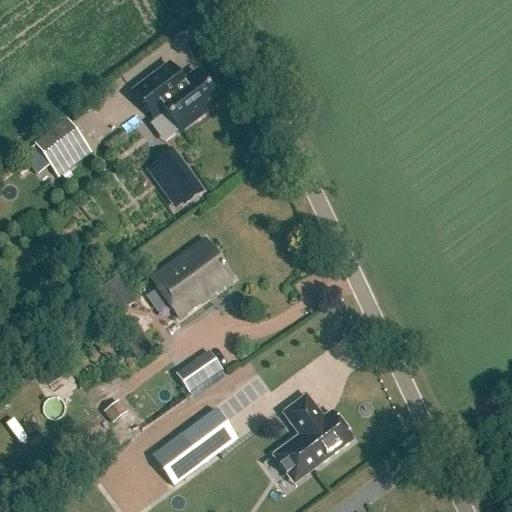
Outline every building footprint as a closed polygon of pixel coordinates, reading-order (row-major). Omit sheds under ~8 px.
[(163,112),(180,134),(219,104),(196,73),(182,84),(168,67),(133,94),(153,120),(163,112)] [(81,144),(67,124),(35,149),(49,168),(81,144)] [(201,193),(175,157),(157,170),(183,204),(184,206),(201,193)] [(150,282),(177,320),(232,281),(205,242),(150,282)] [(117,278),(98,292),(116,317),(135,303),(117,278)] [(27,368),(34,378),(45,371),(38,360),(27,368)] [(176,378),(188,395),(206,382),(194,365),(176,378)] [(292,486),(352,442),(346,434),(347,430),(340,421),(336,421),(330,413),(323,419),(315,409),(305,397),(281,414),(298,437),(262,464),(263,465),(271,459),(292,486)] [(174,487),(236,440),(215,411),(152,458),(174,487)]
